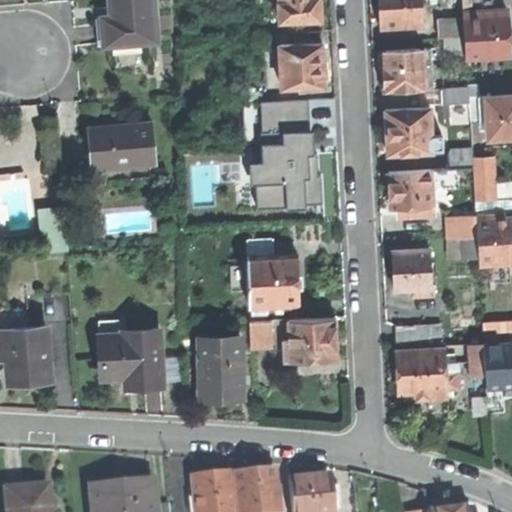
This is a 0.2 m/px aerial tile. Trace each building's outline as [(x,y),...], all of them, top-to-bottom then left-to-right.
[(98,23),(101,51),(148,47),(146,22),(153,21),(151,0),(106,0),(107,8),(108,22),(98,23)] [(314,0),(273,0),(275,24),(316,22),(315,2),(314,0)] [(375,0),(376,7),(377,29),(419,27),(417,0),(375,0)] [(456,0),(457,13),(467,12),(465,0),(456,0)] [(457,13),(458,20),(488,18),(488,11),(467,12),(457,13)] [(460,61),(506,58),(504,37),(503,17),(488,18),(458,20),(459,39),(460,55),(460,61)] [(431,40),(438,40),(459,39),(458,20),(430,21),(431,40)] [(289,34),(290,46),(317,44),(316,33),(289,34)] [(439,56),(460,55),(459,39),(438,40),(439,56)] [(276,62),(277,89),(319,87),(318,65),(317,44),(290,46),(274,46),(274,51),(269,52),(269,63),(276,62)] [(427,50),(418,51),(419,71),(428,70),(427,50)] [(379,71),(380,92),(420,91),(419,71),(418,51),(378,52),(379,71)] [(437,106),(463,105),(462,91),(436,92),(437,106)] [(483,141),(511,139),(511,96),(480,99),(482,122),(483,141)] [(237,98),(240,149),(261,148),(259,97),(237,98)] [(473,123),(482,122),(480,99),(472,99),(473,123)] [(381,133),(382,155),(429,154),(429,152),(438,151),(437,137),(426,137),(425,112),(381,114),(381,133)] [(85,133),(88,173),(153,168),(149,128),(109,131),(85,133)] [(445,170),(467,169),(466,161),(466,151),(444,152),(445,170)] [(467,169),(468,186),(485,185),(488,185),(487,160),(466,161),(467,169)] [(385,192),(386,211),(427,209),(425,171),(384,173),(385,192)] [(511,183),(488,185),(485,185),(486,202),(511,200),(511,183)] [(468,186),(468,203),(486,202),(485,185),(468,186)] [(472,259),(472,265),(511,262),(511,219),(502,220),(478,222),(478,215),(469,216),(471,239),(472,259)] [(102,219),(103,239),(147,236),(146,216),(102,219)] [(452,217),(454,240),(471,239),(469,216),(452,217)] [(455,260),(472,259),(471,239),(454,240),(455,260)] [(241,242),(241,256),(270,255),(270,241),(241,242)] [(388,273),(388,291),(410,290),(410,297),(426,296),(424,251),(387,253),(388,273)] [(265,305),(293,304),(292,281),(291,254),(270,255),(241,256),(243,306),(265,305)] [(266,313),(265,305),(243,306),(243,313),(266,313)] [(278,363),(330,361),(329,341),(328,319),(281,320),(282,342),(278,342),(278,363)] [(243,323),(243,335),(266,334),(266,322),(243,323)] [(487,334),(506,333),(505,322),(476,324),(477,334),(487,334)] [(390,328),(390,348),(421,347),(420,327),(390,328)] [(0,352),(4,353),(7,385),(23,384),(45,382),(41,328),(0,331),(0,352)] [(99,339),(102,379),(124,377),(125,389),(143,388),(161,386),(157,330),(121,333),(121,338),(99,339)] [(477,334),(478,348),(488,347),(487,334),(477,334)] [(216,399),(237,398),(235,339),(195,341),(197,400),(216,399)] [(479,379),(480,389),(497,388),(497,397),(510,396),(509,388),(511,387),(511,345),(488,347),(478,348),(479,379)] [(465,379),(479,379),(478,348),(463,348),(465,379)] [(438,352),(391,353),(391,374),(392,394),(409,393),(409,402),(440,401),(440,392),(452,392),(452,375),(439,376),(438,352)] [(244,366),(245,379),(268,377),(267,364),(244,366)] [(226,474),(230,511),(270,511),(265,469),(242,472),(226,474)] [(191,511),(224,511),(220,474),(203,475),(187,477),(189,492),(191,511)] [(323,511),(321,477),(298,479),(281,481),(283,511),(323,511)] [(84,491),(86,511),(148,511),(145,484),(110,488),(84,491)] [(41,511),(40,488),(20,490),(1,491),(2,511),(41,511)] [(184,511),(191,511),(189,492),(182,493),(184,511)]
